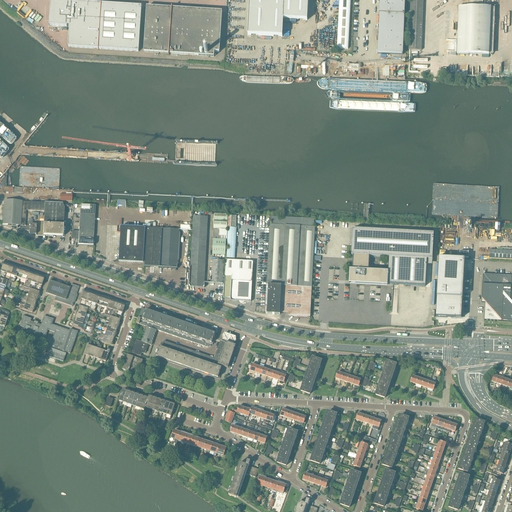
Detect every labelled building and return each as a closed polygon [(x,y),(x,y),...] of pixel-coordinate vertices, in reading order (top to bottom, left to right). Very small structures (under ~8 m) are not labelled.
[(249,0),(248,35),(282,37),(283,19),(307,21),(308,0),(249,0)] [(405,0),(379,0),(378,54),(403,55),(405,0)] [(421,50),(423,0),(410,0),(410,11),(408,11),(407,15),(410,15),(409,50),(421,50)] [(101,4),(71,2),(71,3),(69,3),(69,2),(51,1),(49,26),(67,27),(67,26),(70,26),(68,47),(98,49),(98,50),(99,50),(99,49),(139,52),(142,7),(102,4),(102,3),(101,3),(101,4)] [(222,12),(147,7),(144,52),(214,57),(214,52),(219,52),(222,12)] [(489,55),(491,8),(458,7),(456,54),(489,55)] [(4,201),(2,225),(17,226),(20,226),(21,214),(22,202),(4,201)] [(44,203),(26,202),(24,226),(30,226),(30,224),(29,224),(25,224),(26,220),(27,220),(28,219),(29,217),(28,216),(26,216),(26,210),(44,211),(44,203)] [(55,226),(63,226),(64,208),(62,204),(44,203),(44,211),(43,236),(43,234),(44,234),(44,235),(49,235),(50,226),(55,226)] [(93,240),(93,236),(95,206),(80,205),(78,239),(93,240)] [(232,283),(232,287),(231,299),(231,301),(251,302),(253,262),(231,261),(231,258),(235,258),(237,228),(236,228),(236,223),(239,223),(239,218),(238,218),(239,215),(236,214),(236,217),(228,216),(227,228),(228,228),(226,258),(226,260),(225,276),(232,277),(232,283)] [(204,282),(206,246),(202,246),(202,236),(206,236),(207,217),(193,216),(192,236),(198,236),(198,246),(192,246),(190,287),(200,287),(200,282),(204,282)] [(269,229),(270,218),(247,217),(246,228),(269,229)] [(267,285),(282,286),(287,286),(287,278),(274,277),(276,239),(277,217),(271,217),(271,225),(270,225),(267,285)] [(288,316),(310,317),(311,296),(314,252),(315,227),(314,227),(315,219),(277,217),(276,239),(299,240),(297,287),(287,286),(282,286),(280,313),(288,314),(288,316)] [(214,228),(227,229),(227,221),(214,221),(214,228)] [(143,262),(145,262),(145,252),(146,228),(144,228),(145,226),(137,225),(137,228),(121,227),(119,252),(119,261),(119,262),(143,263),(143,262)] [(63,226),(55,226),(50,226),(49,235),(51,236),(51,235),(62,235),(62,237),(63,237),(63,226)] [(162,229),(146,228),(145,252),(145,262),(145,267),(160,267),(161,252),(162,229)] [(160,267),(163,268),(177,268),(177,265),(178,252),(179,229),(162,229),(161,252),(160,267)] [(352,270),(350,270),(349,282),(368,283),(387,284),(425,286),(427,259),(432,259),(432,260),(434,234),(353,229),(351,255),(353,255),(352,270)] [(213,239),(213,255),(225,255),(226,240),(213,239)] [(287,286),(297,287),(299,240),(276,239),(274,277),(287,278),(287,286)] [(511,251),(490,250),(489,259),(511,259),(511,251)] [(439,258),(436,317),(461,319),(464,260),(439,258)] [(19,268),(2,263),(0,267),(0,268),(1,269),(0,272),(0,273),(0,278),(14,284),(16,278),(16,277),(19,268)] [(212,265),(211,277),(216,278),(216,283),(223,283),(224,265),(212,265)] [(24,270),(22,269),(19,268),(16,277),(16,278),(21,279),(24,270)] [(29,272),(24,270),(21,279),(26,281),(29,272)] [(26,281),(24,287),(39,292),(41,286),(42,283),(44,284),(46,278),(29,272),(26,281)] [(482,299),(482,303),(485,303),(484,320),(511,321),(511,275),(504,275),(483,274),(482,299)] [(225,276),(224,287),(232,287),(232,283),(232,277),(225,276)] [(0,284),(6,287),(7,284),(10,285),(11,283),(14,284),(0,278),(0,284)] [(79,287),(78,287),(71,285),(69,288),(61,285),(50,281),(45,294),(46,294),(55,297),(54,301),(72,307),(79,287)] [(267,285),(265,312),(265,313),(267,313),(267,315),(272,315),(275,315),(275,316),(276,315),(280,315),(280,313),(282,286),(267,285)] [(38,298),(39,293),(39,292),(24,287),(27,288),(26,290),(29,291),(28,294),(38,298)] [(231,299),(232,287),(224,287),(223,298),(231,299)] [(95,309),(96,305),(97,305),(96,305),(99,296),(82,290),(80,296),(82,296),(81,300),(79,306),(94,311),(95,309)] [(36,303),(38,298),(28,294),(27,298),(24,296),(23,298),(36,303)] [(104,298),(102,297),(99,296),(96,305),(97,305),(96,305),(101,307),(104,298)] [(34,308),(36,303),(23,298),(22,300),(26,302),(25,305),(34,308)] [(110,299),(104,298),(101,307),(106,309),(110,299)] [(106,309),(104,315),(120,320),(122,314),(123,311),(125,311),(127,305),(110,299),(110,300),(110,299),(106,309)] [(34,308),(25,305),(24,308),(20,307),(20,309),(32,313),(34,308)] [(79,306),(77,311),(86,314),(87,311),(90,312),(91,310),(94,311),(79,306)] [(158,331),(198,344),(208,348),(211,347),(215,334),(145,310),(145,311),(141,309),(136,323),(145,326),(146,326),(158,330),(158,331)] [(77,311),(75,316),(88,321),(88,319),(85,317),(86,314),(77,311)] [(0,323),(0,325),(5,327),(9,314),(7,313),(6,317),(2,316),(0,323)] [(118,325),(120,320),(104,315),(107,316),(107,318),(110,319),(109,322),(118,325)] [(53,320),(44,316),(44,317),(41,326),(37,325),(38,323),(34,321),(33,323),(30,322),(31,319),(24,317),(20,327),(24,328),(21,334),(22,334),(29,337),(29,335),(37,337),(37,336),(44,338),(42,345),(49,347),(47,355),(49,355),(48,357),(63,362),(66,353),(70,354),(77,332),(70,329),(69,331),(51,325),(53,320)] [(75,316),(73,321),(83,324),(84,321),(87,323),(88,321),(75,316)] [(83,324),(73,321),(71,327),(84,331),(85,329),(81,328),(83,324)] [(116,330),(118,325),(109,322),(108,325),(105,324),(104,326),(116,330)] [(115,336),(116,330),(104,326),(103,328),(106,329),(105,332),(115,336)] [(147,328),(142,342),(141,342),(141,341),(136,340),(131,353),(141,356),(143,352),(146,353),(148,346),(148,345),(151,346),(156,331),(147,328)] [(113,341),(115,336),(105,332),(104,336),(101,334),(100,336),(113,341)] [(225,333),(222,336),(222,340),(228,342),(233,344),(236,340),(236,337),(225,333)] [(113,341),(100,336),(100,338),(103,339),(102,343),(111,346),(113,341)] [(235,346),(223,342),(220,341),(215,359),(164,342),(163,343),(162,342),(160,348),(160,347),(156,357),(218,378),(222,366),(228,368),(235,346)] [(89,342),(85,355),(90,357),(93,347),(90,346),(91,343),(89,342)] [(93,347),(90,357),(95,358),(100,346),(98,345),(96,348),(93,347)] [(100,346),(95,358),(100,360),(104,351),(100,350),(102,346),(100,346)] [(104,351),(100,360),(106,362),(108,356),(109,356),(109,354),(110,353),(109,353),(110,349),(111,348),(109,348),(108,347),(108,348),(107,350),(104,349),(104,351)] [(129,372),(134,357),(128,355),(122,370),(129,372)] [(134,357),(129,372),(137,375),(138,372),(139,373),(143,360),(134,357)] [(317,375),(318,371),(318,369),(319,369),(320,365),(321,361),(312,358),(307,375),(315,378),(317,374),(317,375)] [(393,373),(394,373),(395,369),(396,365),(387,362),(381,379),(390,382),(391,378),(392,378),(393,375),(393,374),(393,373)] [(256,373),(258,364),(256,363),(255,366),(252,365),(250,371),(256,373)] [(261,375),(267,377),(270,368),(268,367),(267,370),(263,369),(261,375)] [(280,374),(278,381),(284,383),(286,376),(287,374),(281,372),(280,374)] [(314,382),(315,378),(307,375),(301,391),(310,395),(311,391),(313,387),(312,387),(313,385),(313,386),(315,382),(314,382)] [(502,385),(507,387),(510,381),(509,381),(510,379),(511,378),(508,377),(508,378),(508,379),(508,380),(504,379),(502,385)] [(389,385),(390,382),(381,379),(376,395),(385,398),(386,395),(388,391),(387,391),(388,389),(389,386),(389,385)] [(429,382),(427,388),(433,390),(435,384),(436,381),(430,379),(429,382)] [(122,390),(119,401),(123,403),(127,391),(122,390)] [(127,391),(123,403),(127,404),(131,393),(127,391)] [(131,393),(127,404),(132,406),(135,394),(131,393)] [(135,394),(132,406),(136,407),(140,396),(135,394)] [(140,396),(136,407),(140,409),(144,397),(140,396)] [(144,397),(140,409),(144,410),(145,408),(148,399),(144,397)] [(148,399),(145,408),(149,409),(153,398),(149,397),(148,399)] [(113,400),(111,399),(108,398),(105,405),(110,407),(113,400)] [(153,398),(149,409),(154,411),(158,400),(153,398)] [(158,400),(154,411),(158,412),(162,401),(158,400)] [(162,401),(158,412),(162,414),(166,403),(162,401)] [(166,403),(162,414),(167,415),(170,404),(166,403)] [(170,404),(167,415),(171,417),(175,406),(170,404)] [(225,421),(231,423),(233,418),(235,419),(236,415),(234,414),(235,414),(233,413),(234,411),(237,412),(238,411),(233,409),(232,411),(232,413),(229,412),(228,416),(227,415),(226,417),(227,418),(226,421),(225,421)] [(322,429),(331,432),(336,415),(327,412),(322,429)] [(300,416),(298,422),(297,424),(303,426),(304,424),(306,418),(300,416)] [(394,432),(403,435),(408,419),(399,416),(394,432)] [(437,428),(440,420),(434,418),(431,427),(437,428)] [(445,422),(440,420),(437,428),(442,430),(445,422)] [(479,440),(480,436),(484,423),(475,420),(470,437),(479,440)] [(353,421),(349,434),(354,436),(357,437),(358,434),(355,433),(355,434),(354,433),(355,431),(353,430),(356,422),(353,421)] [(451,424),(445,422),(442,430),(448,432),(451,424)] [(347,433),(350,424),(347,423),(346,424),(344,423),(342,430),(344,431),(344,432),(347,433)] [(451,424),(448,432),(450,433),(451,431),(455,432),(457,426),(451,424)] [(423,438),(426,429),(422,428),(422,429),(419,429),(417,435),(420,436),(420,437),(423,438)] [(248,438),(253,440),(256,434),(256,431),(251,429),(250,432),(248,438)] [(274,429),(271,438),(274,439),(274,438),(277,439),(279,432),(277,431),(277,430),(274,429)] [(325,448),(331,432),(322,429),(316,445),(325,448)] [(283,446),(292,449),(297,433),(289,430),(283,446)] [(174,431),(171,438),(178,440),(181,433),(175,431),(174,431)] [(495,441),(498,432),(495,431),(495,432),(492,431),(490,438),(492,439),(492,440),(495,441)] [(397,452),(403,435),(394,432),(388,449),(397,452)] [(181,433),(178,440),(185,443),(187,435),(181,433)] [(187,435),(185,443),(191,445),(193,437),(187,435)] [(432,438),(425,435),(423,442),(426,443),(428,444),(429,441),(431,442),(432,438)] [(341,449),(344,440),(345,437),(342,436),(341,439),(341,440),(338,440),(336,446),(339,447),(338,448),(341,449)] [(193,437),(191,445),(197,447),(200,440),(193,437)] [(473,456),(474,452),(479,440),(470,437),(464,453),(473,456)] [(200,440),(197,447),(204,449),(206,442),(200,440)] [(437,447),(443,450),(445,444),(439,441),(437,447)] [(206,442),(204,449),(210,451),(213,444),(206,442)] [(360,449),(366,451),(368,445),(359,442),(357,448),(360,449)] [(213,444),(210,451),(217,454),(219,446),(213,444)] [(320,465),(324,452),(325,448),(316,445),(311,462),(320,465)] [(417,454),(420,446),(417,445),(417,446),(414,445),(412,451),(414,452),(414,453),(417,454)] [(219,446),(217,454),(223,456),(226,448),(219,446)] [(268,446),(265,454),(266,454),(265,456),(268,457),(269,454),(271,455),(273,448),(271,448),(271,447),(268,446)] [(283,446),(277,463),(286,466),(292,449),(283,446)] [(489,457),(492,449),(489,448),(489,449),(486,448),(484,454),(487,455),(486,456),(489,457)] [(388,449),(383,465),(391,468),(397,452),(388,449)] [(473,456),(464,453),(459,470),(467,473),(473,456)] [(336,465),(339,457),(336,456),(335,457),(333,456),(332,460),(329,459),(329,461),(331,462),(330,462),(333,463),(333,464),(336,465)] [(362,462),(353,459),(352,462),(355,462),(354,466),(360,468),(362,462)] [(247,461),(246,465),(248,466),(245,474),(256,478),(259,470),(249,466),(251,462),(247,461)] [(412,471),(415,462),(411,461),(411,462),(409,461),(406,468),(409,468),(409,470),(412,471)] [(248,466),(246,465),(241,464),(239,463),(236,473),(230,492),(228,496),(237,498),(237,497),(245,474),(248,466)] [(481,464),(479,471),(481,471),(481,473),(484,474),(487,465),(484,464),(484,465),(481,464)] [(504,469),(498,466),(496,472),(502,474),(504,469)] [(336,471),(333,479),(336,480),(336,479),(339,480),(339,478),(341,479),(342,477),(343,477),(343,475),(338,473),(339,472),(336,471)] [(380,488),(389,491),(395,474),(386,471),(380,488)] [(346,488),(355,491),(361,475),(352,472),(346,488)] [(311,476),(309,482),(314,484),(317,475),(316,478),(311,476)] [(317,475),(314,484),(320,486),(323,477),(317,475)] [(454,491),(463,494),(469,478),(460,475),(454,491)] [(263,487),(266,479),(259,477),(257,484),(263,487)] [(323,477),(320,486),(326,488),(328,482),(329,479),(325,478),(323,477)] [(272,481),(266,479),(263,487),(270,489),(272,481)] [(270,489),(276,491),(279,484),(272,481),(270,489)] [(404,492),(407,483),(404,482),(404,483),(401,482),(399,488),(402,489),(401,491),(404,492)] [(279,484),(276,491),(283,493),(286,486),(279,484)] [(496,493),(498,487),(490,484),(489,487),(491,487),(490,491),(496,493)] [(477,495),(480,486),(477,485),(476,486),(474,485),(472,492),(474,492),(474,494),(477,495)] [(330,487),(327,496),(328,496),(327,497),(330,498),(331,496),(333,496),(335,490),(333,489),(333,488),(330,487)] [(355,491),(346,488),(340,505),(349,508),(355,491)] [(389,491),(380,488),(375,504),(383,507),(389,491)] [(463,494),(454,491),(449,508),(457,511),(463,494)] [(399,508),(402,499),(399,498),(398,499),(396,498),(394,505),(396,506),(396,507),(399,508)] [(306,500),(305,504),(307,505),(304,511),(316,511),(318,509),(308,506),(310,501),(306,500)] [(471,511),(474,502),(471,501),(471,502),(468,501),(466,508),(469,509),(468,510),(471,511)] [(490,510),(492,504),(486,502),(483,501),(481,507),(490,510)] [(305,504),(299,502),(295,511),(304,511),(307,505),(305,504)]
